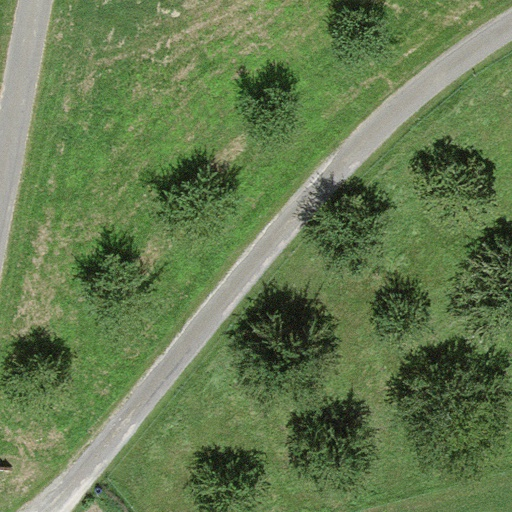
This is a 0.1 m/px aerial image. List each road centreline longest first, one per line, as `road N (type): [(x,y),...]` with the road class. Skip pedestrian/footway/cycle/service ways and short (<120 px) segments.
road 1 (track): [(59,511),(350,151),(511,31)]
road 2 (track): [(0,220),(37,0)]
